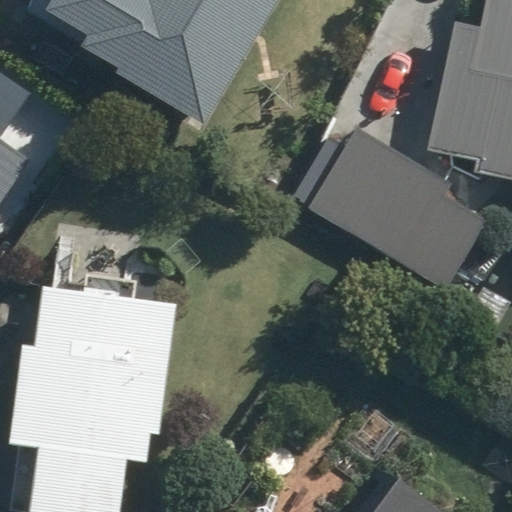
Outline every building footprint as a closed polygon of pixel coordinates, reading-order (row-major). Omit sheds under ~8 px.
[(197,126),(274,0),(44,0),(40,7),(80,32),(70,48),(197,126)] [(511,0),(482,0),(476,30),(453,25),(427,150),(477,160),(474,172),(511,179),(511,0)] [(483,224),(438,198),(446,185),(353,131),(306,212),(443,292),(483,224)] [(0,137),(0,206),(32,160),(0,137)] [(153,437),(171,304),(33,285),(25,345),(16,344),(2,442),(33,446),(24,511),(110,511),(118,459),(140,462),(143,436),(153,437)] [(357,511),(435,511),(384,475),(357,511)]
